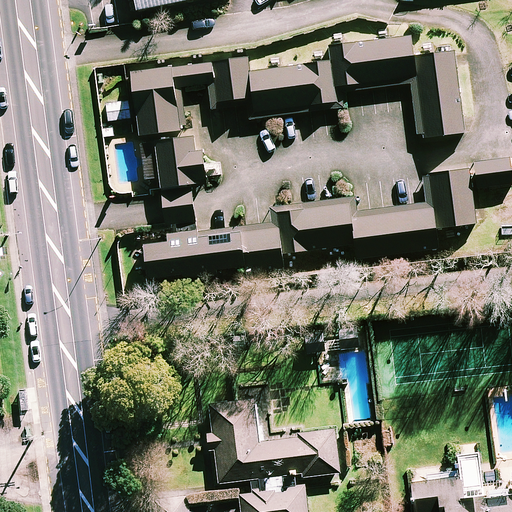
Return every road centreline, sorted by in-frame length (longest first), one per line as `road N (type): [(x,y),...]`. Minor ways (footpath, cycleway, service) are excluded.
road 1 (secondary): [(88,511),(29,57)]
road 2 (residential): [(353,0),(249,29),(29,57)]
